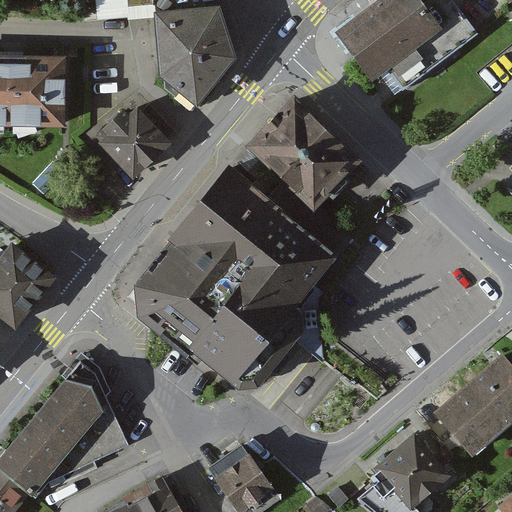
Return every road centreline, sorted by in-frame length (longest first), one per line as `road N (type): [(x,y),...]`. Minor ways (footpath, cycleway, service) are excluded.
road 1 (residential): [(511,311),(338,453),(302,451),(247,417),(163,420)]
road 2 (residential): [(280,47),(511,267)]
road 3 (secondary): [(280,47),(99,271)]
road 4 (residential): [(78,298),(121,339),(163,420)]
road 5 (residential): [(0,36),(141,31)]
road 6 (secondary): [(78,298),(0,395)]
